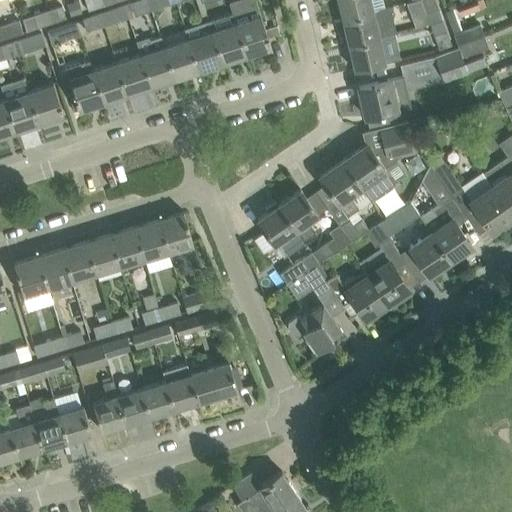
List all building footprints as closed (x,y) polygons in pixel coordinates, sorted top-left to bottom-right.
[(66,4),(70,16),(82,13),(78,0),(66,4)] [(84,0),(88,10),(118,0),(117,0),(84,0)] [(135,15),(152,10),(149,0),(137,0),(130,2),(135,15)] [(149,0),(152,10),(170,4),(168,0),(149,0)] [(232,12),(246,53),(269,45),(270,47),(271,46),(255,0),(229,0),(232,12)] [(338,0),(342,17),(373,10),(370,0),(338,0)] [(429,23),(442,19),(435,0),(419,0),(405,4),(410,18),(418,16),(426,14),(429,23)] [(460,16),(485,6),(482,0),(470,0),(456,6),(460,16)] [(47,10),(51,23),(66,18),(63,10),(62,5),(47,10)] [(348,42),(379,35),(396,31),(393,17),(394,14),(392,5),(373,10),(342,17),(348,42)] [(105,25),(121,20),(116,7),(101,12),(105,25)] [(86,31),(105,25),(101,12),(82,18),(86,31)] [(232,12),(209,20),(222,61),(246,53),(232,12)] [(33,14),(22,18),(27,31),(38,27),(33,14)] [(0,25),(0,32),(2,39),(23,32),(19,19),(0,25)] [(203,32),(188,37),(199,69),(222,61),(209,20),(200,23),(203,32)] [(76,21),(47,30),(51,44),(57,42),(57,41),(80,33),(76,21)] [(458,46),(484,36),(480,23),(462,30),(453,33),(458,46)] [(434,34),(439,49),(451,44),(446,30),(434,34)] [(18,39),(23,52),(45,44),(41,32),(18,39)] [(348,42),(355,69),(385,62),(379,35),(348,42)] [(138,43),(141,53),(151,84),(175,76),(164,45),(161,36),(149,39),(138,43)] [(458,46),(458,47),(462,56),(488,47),(484,36),(458,46)] [(175,76),(199,69),(188,37),(164,45),(175,76)] [(18,54),(23,52),(18,39),(0,45),(0,59),(13,55),(18,54)] [(467,72),(462,56),(458,47),(436,55),(440,68),(444,80),(467,72)] [(141,53),(117,61),(127,92),(151,84),(141,53)] [(103,100),(127,92),(117,61),(92,69),(103,100)] [(92,69),(63,79),(72,108),(78,106),(79,109),(80,109),(80,108),(103,100),(92,69)] [(366,116),(411,106),(404,75),(359,85),(366,116)] [(29,90),(39,122),(62,114),(63,116),(64,115),(53,82),(29,90)] [(505,107),(511,103),(511,84),(503,89),(498,91),(505,107)] [(39,122),(29,90),(5,98),(15,130),(39,122)] [(5,98),(0,99),(0,134),(15,130),(5,98)] [(370,199),(395,182),(384,166),(402,154),(401,153),(416,149),(412,135),(409,120),(401,122),(381,126),(361,131),(364,144),(344,159),(363,187),(362,188),(370,199)] [(432,143),(422,150),(430,162),(454,196),(464,190),(471,200),(480,214),(486,222),(488,226),(491,231),(511,216),(511,214),(484,172),(483,172),(482,171),(461,185),(445,161),(438,152),(432,143)] [(511,152),(508,156),(497,163),(484,172),(511,214),(511,152)] [(363,219),(357,211),(360,208),(351,195),(363,187),(344,159),(320,175),(336,198),(326,205),(338,223),(350,241),(369,228),(363,219)] [(421,216),(431,231),(450,259),(471,244),(460,228),(453,216),(446,207),(456,199),(454,196),(431,163),(422,180),(438,204),(431,208),(421,216)] [(280,202),(297,228),(306,241),(318,233),(309,220),(318,214),(300,188),(280,202)] [(297,228),(280,202),(257,218),(284,256),(295,248),(286,236),(297,228)] [(159,219),(168,251),(193,243),(183,210),(182,211),(182,212),(159,219)] [(379,221),(378,221),(387,235),(402,226),(393,212),(389,214),(387,215),(384,217),(383,218),(379,221)] [(159,219),(135,226),(144,258),(168,251),(159,219)] [(405,261),(394,245),(393,243),(378,221),(374,224),(384,240),(380,243),(387,254),(365,269),(390,306),(410,292),(407,288),(409,287),(396,268),(405,261)] [(350,241),(338,223),(329,229),(334,236),(326,242),(334,253),(350,241)] [(135,226),(111,233),(120,265),(144,258),(135,226)] [(410,246),(417,257),(429,274),(450,259),(431,231),(410,246)] [(111,233),(87,241),(96,272),(120,265),(111,233)] [(63,248),(72,280),(96,272),(87,241),(63,248)] [(39,255),(48,287),(72,280),(63,248),(39,255)] [(304,272),(316,264),(319,262),(311,251),(280,272),(287,283),(304,272)] [(14,261),(19,280),(24,295),(48,287),(39,255),(15,262),(15,261),(14,261)] [(333,290),(327,280),(316,264),(304,272),(321,298),(333,290)] [(353,298),(354,300),(365,317),(387,302),(390,306),(365,269),(344,283),(337,273),(327,280),(333,290),(343,305),(353,298)] [(0,302),(8,300),(7,294),(1,274),(0,271),(0,302)] [(187,311),(192,309),(212,304),(207,289),(183,297),(187,311)] [(145,324),(163,319),(159,306),(158,306),(154,293),(142,297),(146,310),(141,311),(145,324)] [(177,301),(159,306),(163,319),(180,313),(177,301)] [(340,328),(322,302),(301,316),(296,315),(288,321),(288,326),(295,336),(303,330),(317,350),(334,338),(331,334),(340,328)] [(110,320),(111,319),(107,308),(96,311),(100,323),(92,326),(96,338),(114,333),(110,320)] [(174,322),(178,335),(217,323),(214,310),(174,322)] [(110,320),(114,333),(133,327),(129,314),(111,319),(110,320)] [(168,323),(150,329),(154,343),(172,337),(168,323)] [(80,329),(62,335),(66,348),(84,342),(80,329)] [(150,329),(132,334),(136,348),(154,343),(150,329)] [(48,354),(66,348),(62,335),(44,340),(48,354)] [(106,357),(124,351),(120,337),(101,343),(106,357)] [(101,343),(72,352),(78,372),(108,363),(106,357),(101,343)] [(16,349),(0,353),(0,365),(1,368),(20,362),(16,349)] [(61,355),(42,361),(46,375),(65,369),(61,355)] [(23,382),(46,375),(42,361),(18,368),(23,382)] [(201,369),(189,373),(197,399),(209,395),(235,387),(236,389),(237,389),(229,361),(210,367),(201,369)] [(26,391),(23,382),(18,368),(0,373),(0,388),(17,384),(20,393),(26,391)] [(182,403),(197,399),(189,373),(165,380),(173,406),(182,403)] [(102,382),(107,398),(92,402),(101,430),(102,429),(102,428),(125,421),(117,395),(114,383),(113,379),(102,382)] [(165,380),(141,387),(149,413),(173,406),(165,380)] [(125,421),(149,413),(141,387),(117,395),(125,421)] [(44,408),(31,411),(42,446),(66,439),(58,411),(54,397),(42,401),(44,408)] [(42,446),(31,411),(29,403),(16,407),(17,411),(20,423),(10,426),(18,453),(42,446)] [(58,411),(66,439),(90,431),(90,433),(91,432),(83,404),(58,411)] [(0,458),(18,453),(10,426),(8,420),(0,422),(0,458)] [(264,511),(269,511),(297,494),(281,470),(261,484),(252,471),(232,484),(238,494),(242,499),(246,495),(253,505),(258,501),(264,511)] [(309,511),(297,494),(269,511),(309,511)] [(193,510),(193,511),(211,511),(215,510),(208,500),(193,510)]
